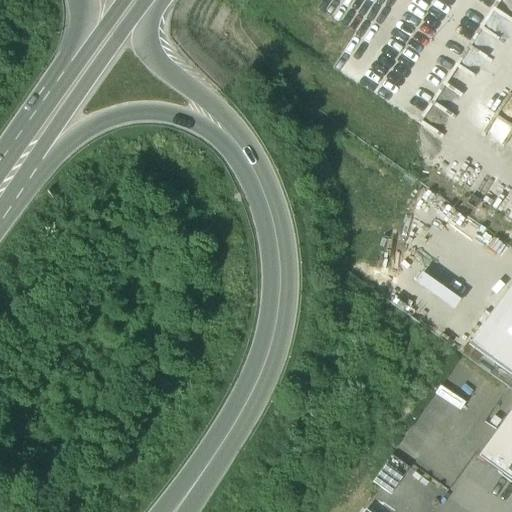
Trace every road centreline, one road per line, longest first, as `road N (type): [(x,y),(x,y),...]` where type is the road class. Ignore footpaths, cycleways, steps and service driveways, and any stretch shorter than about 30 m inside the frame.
road 1 (trunk): [(249,170),(277,263),(272,340),(254,393),(194,486)]
road 2 (trunk): [(20,162),(102,122),(155,115),(195,127),(249,170)]
road 3 (trunk): [(249,170),(219,119),(143,53),(135,0)]
